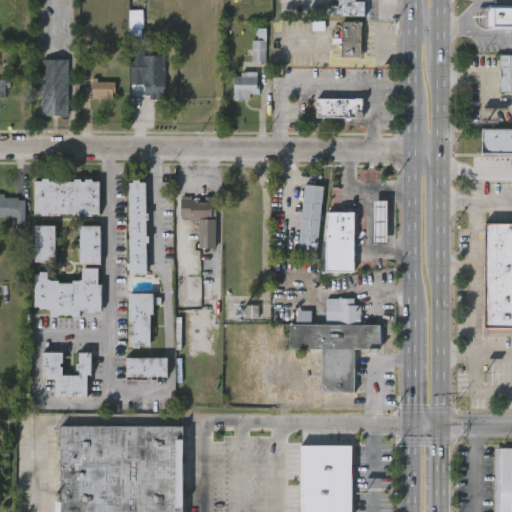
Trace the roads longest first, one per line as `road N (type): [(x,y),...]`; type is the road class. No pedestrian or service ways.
road 1 (tertiary): [(0,147),(411,153),(438,163)]
road 2 (primary): [(411,0),(411,309)]
road 3 (residential): [(106,148),(111,394),(167,393)]
road 4 (residential): [(107,334),(38,338),(36,395),(41,402),(99,403),(111,394)]
road 5 (residential): [(167,393),(168,301),(156,259),(154,187)]
road 6 (primary): [(440,422),(438,246)]
